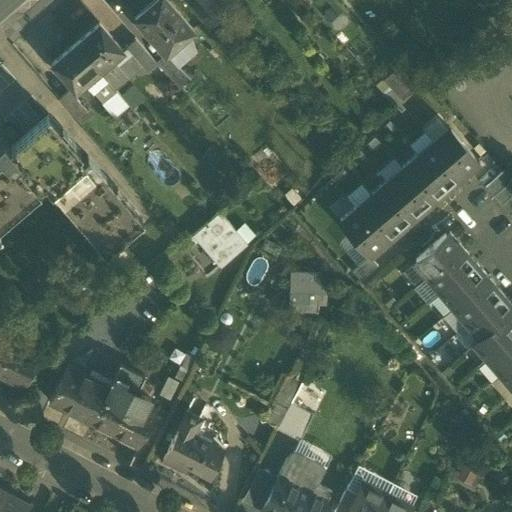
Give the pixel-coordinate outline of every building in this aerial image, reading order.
[(166,0),(155,0),(135,18),(166,53),(193,30),(166,0)] [(201,0),(183,0),(206,26),(216,17),(208,7),(201,0)] [(99,24),(75,44),(99,71),(122,51),(99,24)] [(157,63),(134,36),(124,45),(127,48),(142,65),(148,72),(157,63)] [(75,44),(52,64),(70,86),(75,92),(85,83),(99,71),(75,44)] [(122,51),(99,71),(106,79),(115,90),(142,65),(127,48),(122,51)] [(435,50),(417,67),(425,76),(426,75),(427,77),(443,63),(442,62),(444,60),(435,50)] [(189,79),(170,58),(160,66),(179,88),(189,79)] [(99,71),(85,83),(92,91),(106,79),(99,71)] [(412,92),(393,71),(384,79),(392,88),(385,94),(396,107),(412,92)] [(115,90),(106,79),(92,91),(102,101),(101,102),(113,116),(127,103),(115,90)] [(91,116),(72,94),(75,92),(70,86),(57,97),(81,124),(91,116)] [(91,116),(81,124),(90,135),(104,123),(95,113),(91,116)] [(11,147),(3,137),(0,139),(0,151),(3,155),(0,156),(0,220),(45,181),(106,251),(142,220),(87,157),(86,158),(49,115),(11,147)] [(476,159),(450,129),(448,126),(447,126),(447,127),(432,140),(463,175),(478,162),(478,163),(479,162),(476,159)] [(463,175),(432,140),(417,153),(447,189),(463,175)] [(447,189),(417,153),(401,166),(432,202),(447,189)] [(432,202),(401,166),(386,180),(416,215),(432,202)] [(503,171),(485,186),(493,195),(510,180),(503,171)] [(416,215),(386,180),(371,192),(401,228),(416,215)] [(511,182),(510,180),(493,195),(501,204),(511,194),(511,182)] [(401,228),(371,192),(355,206),(386,242),(401,228)] [(511,194),(501,204),(509,214),(511,210),(511,194)] [(386,242),(355,206),(340,219),(339,220),(341,223),(367,253),(370,256),(371,255),(386,242)] [(219,213),(194,234),(205,247),(230,226),(219,213)] [(230,226),(205,247),(220,265),(245,243),(230,226)] [(445,232),(415,259),(415,258),(412,261),(413,262),(426,277),(462,246),(449,231),(448,230),(445,232)] [(462,246),(426,277),(439,292),(475,261),(462,246)] [(370,256),(353,271),(360,280),(377,265),(370,256)] [(475,261),(439,292),(440,293),(452,307),(453,308),(489,277),(488,276),(476,262),(475,261)] [(319,273),(291,272),(290,310),(316,312),(316,306),(319,303),(319,273)] [(489,277),(453,308),(466,323),(502,292),(489,277)] [(511,304),(502,292),(466,323),(479,338),(509,313),(511,311),(511,304)] [(509,313),(479,338),(476,341),(473,343),(474,344),(487,359),(511,337),(511,316),(509,313)] [(220,323),(211,328),(206,338),(209,349),(219,353),(229,348),(234,338),(229,326),(220,323)] [(40,357),(0,337),(0,375),(24,388),(40,357)] [(511,337),(487,359),(500,374),(499,374),(500,375),(511,364),(511,337)] [(67,364),(49,400),(92,422),(110,386),(67,364)] [(511,364),(500,375),(501,375),(511,388),(511,364)] [(145,377),(121,365),(110,386),(92,422),(138,446),(157,410),(148,406),(152,398),(138,391),(145,377)] [(286,374),(272,401),(266,411),(257,415),(255,417),(277,428),(300,382),(286,374)] [(313,414),(291,402),(278,428),(300,439),(313,414)] [(187,411),(164,458),(177,465),(179,460),(192,433),(200,417),(187,411)] [(224,449),(192,433),(179,460),(211,476),(224,449)] [(320,511),(331,491),(316,484),(320,476),(320,475),(320,474),(320,473),(319,472),(309,466),(298,461),(289,457),(287,458),(286,459),(277,477),(311,493),(306,505),(319,511),(320,511)] [(277,477),(258,466),(242,498),(261,508),(277,477)] [(311,493),(277,477),(261,508),(268,511),(302,511),(306,505),(311,493)] [(378,511),(387,495),(362,482),(357,492),(346,511),(378,511)] [(346,511),(357,492),(346,487),(333,511),(346,511)] [(4,492),(0,499),(0,511),(26,511),(30,505),(4,492)] [(387,495),(378,511),(409,511),(411,508),(387,495)]
